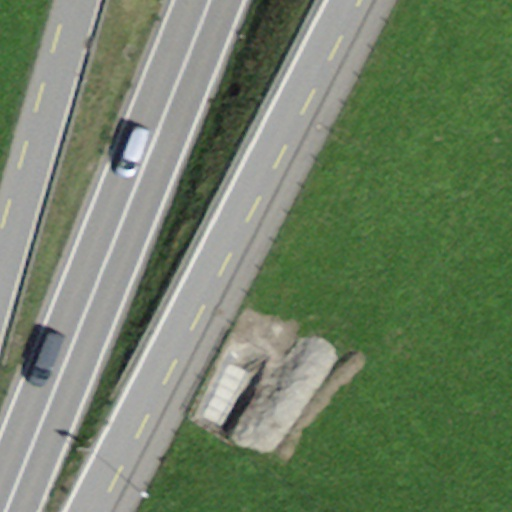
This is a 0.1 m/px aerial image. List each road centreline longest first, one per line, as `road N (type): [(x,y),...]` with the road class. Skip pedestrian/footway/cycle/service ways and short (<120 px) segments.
road 1 (secondary): [(88,511),(350,0)]
road 2 (secondary): [(210,0),(7,511)]
road 3 (secondary): [(81,0),(0,280)]
